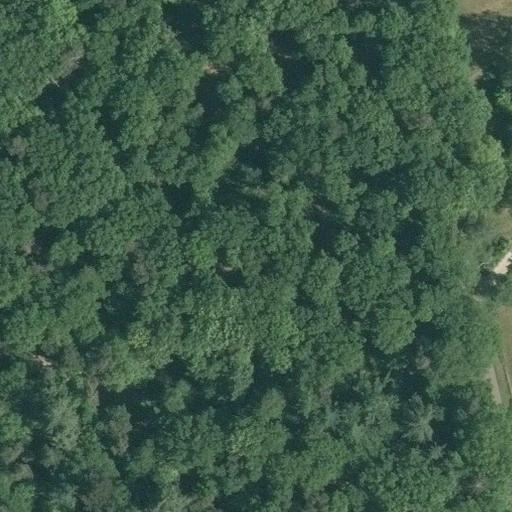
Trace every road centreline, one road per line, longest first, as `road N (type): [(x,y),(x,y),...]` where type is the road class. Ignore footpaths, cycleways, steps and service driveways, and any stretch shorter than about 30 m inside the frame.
road 1 (unclassified): [(511,455),(411,0)]
road 2 (track): [(0,348),(435,511)]
